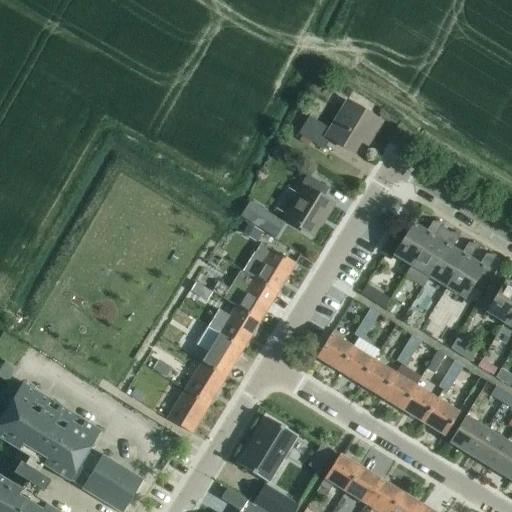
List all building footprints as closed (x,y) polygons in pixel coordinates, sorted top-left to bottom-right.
[(308,116),(297,134),(320,147),(326,137),(352,153),(359,141),(366,145),(380,121),(345,99),(327,128),(308,116)] [(301,188),(283,217),(312,235),(330,204),(321,198),(328,188),(306,174),(299,186),(301,188)] [(263,210),(254,226),(274,238),(284,223),(263,210)] [(411,223),(392,255),(410,266),(404,275),(403,276),(404,277),(425,241),(429,235),(433,237),(440,226),(442,222),(431,221),(425,232),(411,223)] [(241,233),(256,242),(262,233),(247,224),(241,233)] [(425,241),(404,277),(421,288),(447,245),(451,247),(460,233),(450,232),(440,226),(433,237),(429,235),(425,241)] [(261,243),(254,253),(263,258),(269,248),(261,243)] [(447,245),(421,288),(422,288),(428,278),(446,289),(462,263),(466,257),(468,258),(477,244),(467,243),(460,253),(451,247),(447,245)] [(263,258),(252,275),(279,289),(294,263),(269,248),(263,258)] [(462,263),(446,289),(464,300),(473,284),(480,273),(483,274),(495,255),(485,254),(478,264),(468,258),(466,257),(462,263)] [(480,273),(473,284),(482,290),(489,278),(483,274),(480,273)] [(252,275),(235,304),(260,319),(279,289),(252,275)] [(511,284),(504,280),(484,312),(502,324),(511,307),(511,284)] [(194,282),(189,291),(197,296),(203,287),(194,282)] [(217,282),(211,292),(215,295),(222,299),(228,288),(221,284),(217,282)] [(378,290),(372,301),(383,308),(390,297),(378,290)] [(390,299),(384,308),(391,313),(397,304),(390,299)] [(235,304),(218,332),(243,347),(260,319),(235,304)] [(511,307),(502,324),(511,329),(511,307)] [(369,309),(362,321),(370,326),(378,314),(369,309)] [(362,340),(370,326),(362,321),(353,334),(362,340)] [(218,332),(202,358),(227,373),(243,347),(218,332)] [(330,333),(315,357),(336,370),(353,347),(330,333)] [(411,335),(404,346),(413,352),(420,340),(411,335)] [(453,339),(448,348),(461,356),(466,347),(453,339)] [(353,347),(336,370),(357,383),(374,360),(361,352),(365,346),(357,341),(353,347)] [(404,346),(396,360),(404,366),(413,352),(404,346)] [(437,350),(425,369),(433,374),(445,355),(437,350)] [(374,360),(357,383),(378,396),(392,371),(382,365),(386,359),(378,354),(374,360)] [(202,358),(184,388),(209,403),(227,373),(202,358)] [(481,359),(477,365),(491,374),(495,368),(481,359)] [(16,368),(4,360),(0,367),(0,377),(7,382),(16,368)] [(157,360),(151,369),(164,377),(165,377),(171,368),(169,367),(157,360)] [(453,361),(446,372),(455,378),(462,366),(453,361)] [(392,371),(378,396),(400,409),(415,385),(392,371)] [(447,392),(455,378),(446,372),(437,387),(447,392)] [(117,511),(122,511),(142,479),(102,454),(99,460),(87,452),(100,430),(22,382),(0,418),(0,440),(69,482),(70,481),(81,488),(81,489),(117,511)] [(415,385),(400,409),(422,422),(436,398),(415,385)] [(489,395),(501,402),(507,393),(495,385),(489,395)] [(134,388),(129,396),(139,402),(144,394),(134,388)] [(184,388),(165,418),(191,434),(209,403),(184,388)] [(511,395),(507,393),(501,402),(511,409),(511,395)] [(436,398),(422,422),(444,436),(458,412),(436,398)] [(465,415),(448,442),(469,455),(484,427),(465,415)] [(265,417),(237,463),(269,482),(297,436),(265,417)] [(484,427),(469,455),(489,467),(505,439),(484,427)] [(511,443),(505,439),(489,467),(511,481),(511,478),(511,443)] [(338,454),(319,486),(328,491),(332,485),(344,493),(358,467),(338,454)] [(19,462),(12,473),(43,492),(49,481),(19,462)] [(358,467),(344,493),(362,504),(378,478),(358,467)] [(0,476),(0,511),(58,511),(45,504),(41,510),(17,495),(21,489),(0,476)] [(378,478),(362,504),(375,511),(386,511),(398,491),(378,478)] [(257,498),(255,502),(271,511),(290,511),(295,504),(265,485),(257,498)] [(226,489),(219,500),(236,510),(237,510),(240,511),(246,501),(226,489)] [(398,491),(386,511),(416,511),(421,505),(398,491)]
